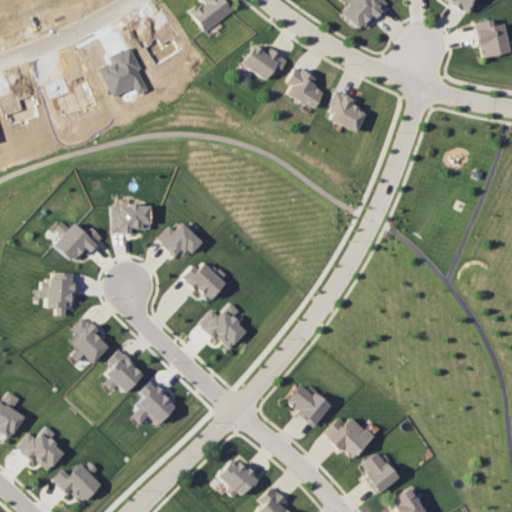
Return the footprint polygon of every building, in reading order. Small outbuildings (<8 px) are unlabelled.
[(187,11),(200,31),(229,12),(221,0),(200,0),(201,1),(187,11)] [(347,0),(336,12),(355,30),(382,1),(380,0),(347,0)] [(446,0),(464,12),(471,0),(446,0)] [(499,22),(488,24),(487,18),(469,22),(476,57),(505,51),(499,22)] [(265,46),(262,51),(251,43),(237,63),(262,80),(267,72),(272,75),(284,59),(265,46)] [(281,93),(309,109),(319,90),(307,83),(311,77),(291,65),(281,81),(286,84),(281,93)] [(320,117),(351,132),(361,112),(349,106),(352,99),(333,90),(320,117)] [(471,168),(480,171),(477,178),(469,176),(471,168)] [(106,204),(124,204),(124,202),(134,202),(134,204),(145,204),(146,227),(128,228),(128,232),(113,232),(113,230),(106,231),(106,204)] [(50,228),(56,234),(48,244),(64,258),(66,256),(71,260),(80,251),(83,254),(94,241),(93,241),(97,236),(86,226),(80,232),(68,221),(64,226),(57,220),(50,228)] [(152,237),(170,254),(173,251),(178,255),(184,249),(187,252),(198,240),(177,221),(170,228),(165,224),(152,237)] [(177,276),(193,291),(195,289),(199,292),(197,293),(204,300),(222,280),(219,277),(223,273),(216,267),(214,269),(208,263),(206,265),(200,260),(193,268),(188,263),(177,276)] [(47,271),(47,277),(42,277),(41,280),(37,280),(37,288),(33,288),(33,296),(41,297),(41,306),(51,306),(50,314),(61,315),(61,307),(66,307),(66,293),(69,293),(70,278),(68,278),(68,271),(47,271)] [(195,323),(211,338),(214,335),(226,347),(243,330),(234,322),(236,320),(230,315),(236,309),(227,301),(215,314),(209,308),(195,323)] [(66,327),(72,333),(65,341),(72,348),(66,355),(72,360),(78,354),(87,362),(104,343),(93,332),(95,330),(83,318),(82,320),(77,316),(66,327)] [(103,360),(108,364),(100,372),(104,377),(99,382),(107,389),(112,384),(121,392),(139,372),(129,364),(131,362),(120,352),(119,353),(114,348),(103,360)] [(135,391),(140,395),(131,404),(135,407),(128,415),(137,423),(145,414),(155,423),(173,403),(147,378),(135,391)] [(312,426),(323,413),(321,412),(328,403),(312,391),(309,394),(297,384),(283,401),(295,410),(294,411),(312,426)] [(0,434),(5,438),(20,415),(9,408),(16,397),(5,389),(0,396),(0,434)] [(350,457),(371,434),(362,426),(361,428),(348,416),(342,421),(336,416),(321,431),(325,435),(324,437),(337,449),(339,448),(350,457)] [(11,446),(27,460),(29,458),(42,469),(59,451),(50,444),(52,442),(47,437),(51,432),(42,424),(31,436),(25,431),(11,446)] [(376,493),(396,477),(374,450),(358,463),(364,469),(362,471),(366,475),(363,477),(376,493)] [(214,475),(226,486),(223,489),(231,496),(235,491),(238,495),(244,488),(248,491),(259,480),(254,475),(243,464),(241,466),(236,461),(234,462),(230,458),(214,475)] [(46,478),(63,494),(65,492),(74,500),(78,496),(81,499),(97,483),(88,473),(94,467),(87,460),(80,467),(75,462),(64,473),(58,467),(46,478)] [(256,499),(260,503),(253,511),(254,511),(286,511),(284,510),(286,508),(281,503),(285,500),(269,485),(256,499)] [(392,511),(422,511),(414,500),(416,499),(412,493),(410,494),(405,487),(388,498),(393,506),(392,507),(394,511),(392,511)]
